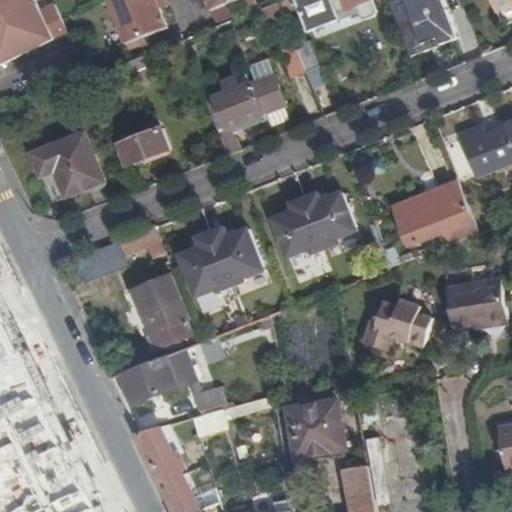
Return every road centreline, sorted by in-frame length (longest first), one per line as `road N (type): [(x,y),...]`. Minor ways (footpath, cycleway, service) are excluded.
road 1 (unclassified): [(27,252),(511,64)]
road 2 (unclassified): [(27,252),(149,511)]
